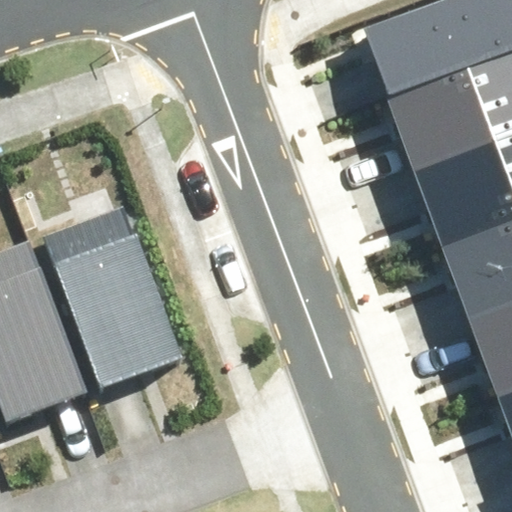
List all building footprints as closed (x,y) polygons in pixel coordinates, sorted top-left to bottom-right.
[(511,0),(424,0),(362,23),(389,95),(511,49),(511,0)] [(511,49),(389,95),(416,167),(511,131),(511,49)] [(511,131),(416,167),(443,240),(511,214),(511,131)] [(181,355),(130,211),(36,243),(86,387),(181,355)] [(511,214),(443,240),(470,312),(511,296),(511,214)] [(0,417),(86,387),(36,243),(0,255),(0,417)] [(511,296),(470,312),(496,384),(511,378),(511,296)] [(511,378),(496,384),(511,425),(511,378)]
